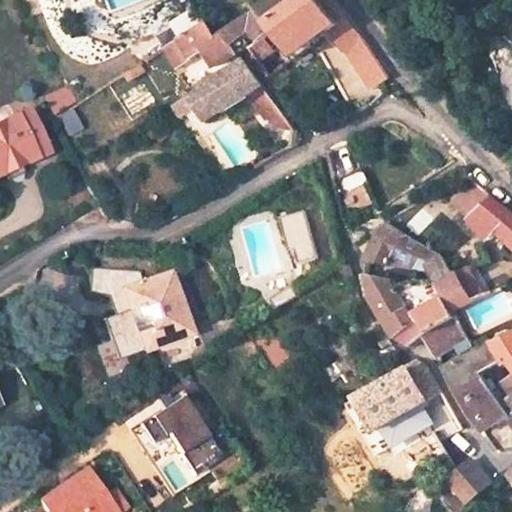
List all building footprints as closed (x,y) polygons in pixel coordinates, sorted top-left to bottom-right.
[(354,68),(378,86),(381,84),(387,79),(361,44),(340,13),(328,0),(269,0),(243,21),(219,36),(212,40),(204,26),(199,29),(162,51),(175,70),(204,50),(216,67),(234,56),(227,48),(246,29),(255,41),(244,50),(267,80),(326,35),(341,56),(345,52),(354,68)] [(177,103),(195,132),(205,126),(249,95),(268,121),(271,119),(279,131),(289,125),(243,62),(240,65),(177,103)] [(180,78),(188,91),(203,82),(195,70),(180,78)] [(0,174),(3,173),(7,182),(21,175),(17,167),(43,154),(23,114),(0,124),(0,174)] [(511,217),(500,208),(489,199),(467,222),(487,242),(498,231),(511,244),(511,249),(511,250),(511,217)] [(309,211),(286,218),(295,250),(302,248),(306,262),(322,258),(309,211)] [(424,338),(434,357),(462,341),(473,335),(462,315),(490,297),(474,268),(453,279),(446,268),(448,263),(388,225),(386,227),(377,233),(365,264),(431,276),(435,282),(417,281),(398,290),(393,281),(364,275),(369,299),(393,339),(408,348),(424,338)] [(141,353),(191,335),(170,274),(144,284),(139,270),(89,264),(85,290),(115,300),(123,297),(141,353)] [(272,302),(278,311),(299,297),(293,288),(272,302)] [(20,338),(29,354),(59,338),(68,324),(63,321),(67,314),(51,306),(49,309),(44,305),(33,311),(42,326),(20,338)] [(511,424),(511,425),(511,426),(511,335),(488,351),(499,371),(504,367),(511,375),(511,377),(501,384),(510,397),(505,401),(511,408),(511,415),(511,416),(511,424)] [(467,417),(479,432),(503,416),(462,358),(441,370),(467,417)] [(360,409),(374,433),(381,429),(438,393),(425,369),(420,363),(414,359),(403,366),(405,369),(355,399),(352,396),(343,402),(350,415),(360,409)] [(182,398),(132,430),(173,496),(211,472),(208,468),(221,459),(182,398)] [(451,482),(471,504),(493,485),(474,462),(451,482)] [(113,511),(87,470),(38,502),(44,511),(113,511)]
